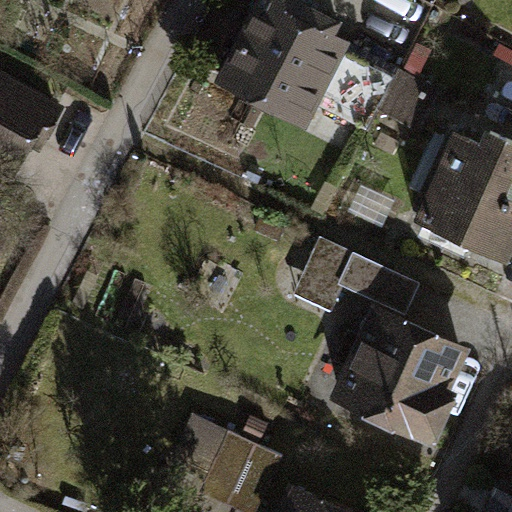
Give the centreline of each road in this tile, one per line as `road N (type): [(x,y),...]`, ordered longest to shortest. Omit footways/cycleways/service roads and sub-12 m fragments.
road 1 (residential): [(179,0),(0,344)]
road 2 (residential): [(428,511),(511,336)]
